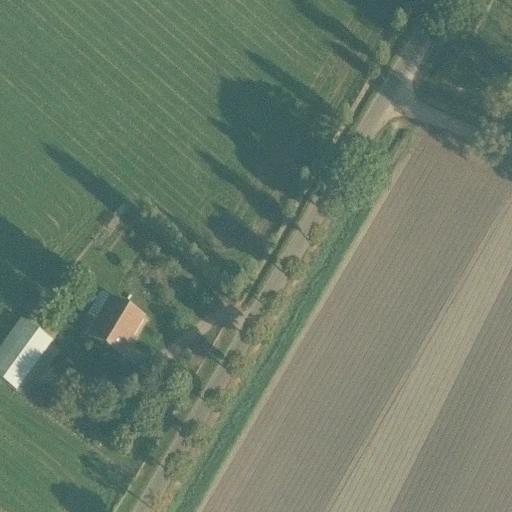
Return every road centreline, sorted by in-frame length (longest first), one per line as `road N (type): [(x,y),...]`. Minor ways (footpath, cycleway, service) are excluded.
road 1 (unclassified): [(145,511),(444,0)]
road 2 (track): [(387,98),(511,150)]
